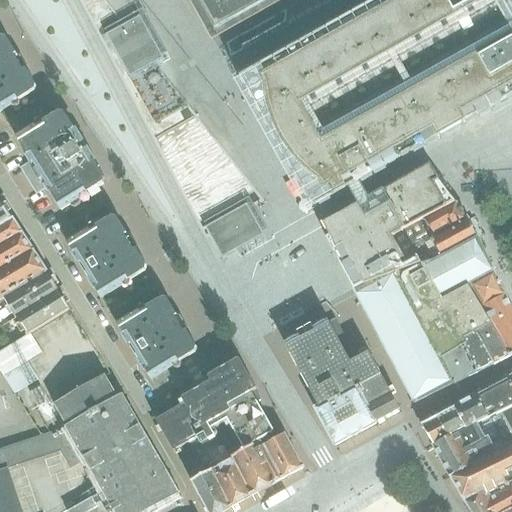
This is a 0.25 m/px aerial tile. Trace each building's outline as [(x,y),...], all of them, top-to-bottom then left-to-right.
[(25,0),(184,283),(419,152),(334,0),(25,0)] [(311,220),(353,288),(354,290),(355,290),(355,291),(362,287),(369,284),(423,264),(413,246),(405,231),(456,203),(444,187),(433,161),(445,154),(499,126),(511,118),(511,0),(378,0),(230,83),(311,220)] [(24,70),(15,55),(18,53),(8,37),(2,36),(0,37),(0,111),(13,104),(12,101),(17,98),(19,100),(35,90),(37,84),(27,69),(24,70)] [(104,183),(106,178),(66,114),(60,112),(18,138),(62,210),(104,183)] [(0,201),(0,226),(12,219),(0,201)] [(413,246),(466,217),(456,203),(405,231),(413,246)] [(128,233),(118,217),(113,216),(97,226),(98,228),(92,232),(91,229),(68,243),(101,297),(146,270),(148,265),(138,249),(135,250),(125,235),(128,233)] [(423,264),(435,260),(478,237),(466,217),(413,246),(423,264)] [(0,246),(23,233),(14,218),(12,219),(0,226),(0,246)] [(0,246),(0,271),(35,251),(23,233),(0,246)] [(414,403),(455,383),(441,356),(463,345),(459,337),(474,329),(490,321),(483,307),(471,285),(495,272),(478,237),(435,260),(423,264),(369,284),(362,287),(355,291),(414,403)] [(0,300),(4,298),(46,272),(48,271),(35,251),(0,271),(0,300)] [(46,272),(4,298),(16,317),(58,291),(46,272)] [(483,307),(506,294),(502,287),(495,272),(471,285),(483,307)] [(28,336),(69,309),(70,309),(58,291),(16,317),(28,336)] [(490,321),(509,356),(511,354),(511,305),(506,294),(483,307),(490,321)] [(188,330),(185,331),(175,316),(178,315),(168,299),(163,297),(118,325),(151,379),(172,366),(170,363),(179,358),(180,361),(196,351),(198,346),(188,330)] [(351,362),(329,320),(285,343),(320,407),(316,408),(336,445),(401,410),(370,352),(351,362)] [(494,364),(509,356),(490,321),(474,329),(494,364)] [(459,337),(463,345),(477,373),(494,364),(474,329),(459,337)] [(455,384),(477,373),(463,345),(441,356),(455,383),(455,384)] [(276,432),(253,392),(258,388),(240,358),(209,376),(212,381),(183,398),(186,404),(157,421),(175,451),(198,438),(201,444),(217,435),(213,429),(229,420),(245,450),(262,440),(273,433),(276,432)] [(119,397),(106,375),(56,405),(68,427),(67,428),(51,433),(71,468),(84,460),(112,505),(115,511),(148,511),(181,494),(124,395),(119,397)] [(489,418),(511,406),(511,388),(507,379),(477,396),(489,418)] [(489,418),(477,396),(456,407),(467,429),(489,418)] [(452,476),(511,444),(511,406),(489,418),(467,429),(435,445),(452,476)] [(435,445),(467,429),(456,407),(427,422),(425,429),(435,445)] [(273,433),(262,440),(284,478),(304,468),(286,434),(276,439),(273,433)] [(262,440),(245,450),(233,458),(234,460),(254,495),(284,478),(262,440)] [(466,501),(511,476),(511,444),(452,476),(458,486),(466,499),(466,501)] [(222,466),(213,471),(233,507),(254,495),(234,460),(232,461),(228,454),(218,459),(222,466)] [(3,471),(0,471),(0,511),(16,511),(15,505),(3,471)] [(213,471),(192,482),(209,511),(224,511),(233,507),(213,471)] [(511,476),(466,501),(474,511),(504,511),(511,508),(511,476)]
